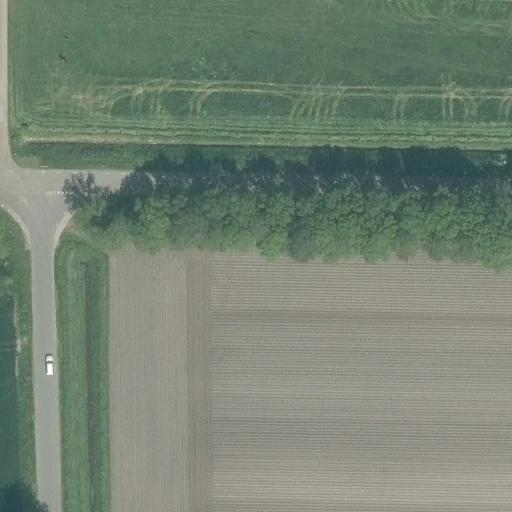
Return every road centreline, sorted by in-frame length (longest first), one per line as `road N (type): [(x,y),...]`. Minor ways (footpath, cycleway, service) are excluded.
road 1 (tertiary): [(511,191),(39,183)]
road 2 (unclassified): [(46,511),(39,183)]
